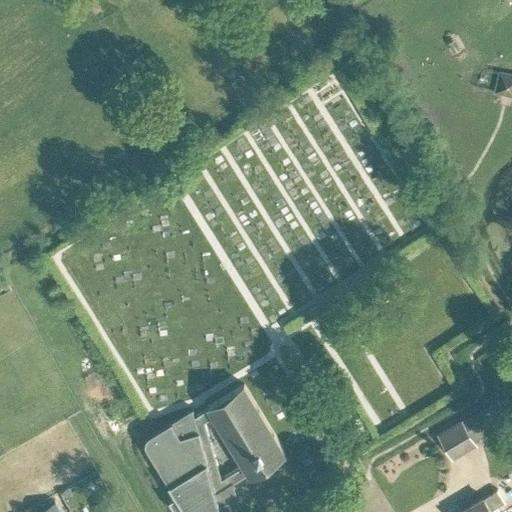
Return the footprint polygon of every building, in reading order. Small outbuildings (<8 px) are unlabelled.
[(493,86),(511,90),(511,69),(498,66),(493,86)] [(243,462),(247,470),(249,472),(286,450),(244,382),(208,404),(213,413),(243,462)] [(215,489),(247,470),(243,462),(221,475),(204,418),(213,413),(208,404),(202,408),(194,413),(192,406),(149,431),(148,433),(147,434),(147,435),(146,437),(145,440),(146,441),(146,443),(147,444),(175,493),(170,497),(178,511),(188,508),(190,511),(189,511),(232,511),(228,498),(219,501),(215,489)] [(438,433),(451,455),(475,441),(462,418),(438,433)] [(484,494),(455,511),(454,511),(495,511),(492,507),(506,499),(498,487),(485,495),(484,494)] [(60,511),(54,499),(29,511),(60,511)] [(97,511),(119,511),(113,501),(97,511)]
